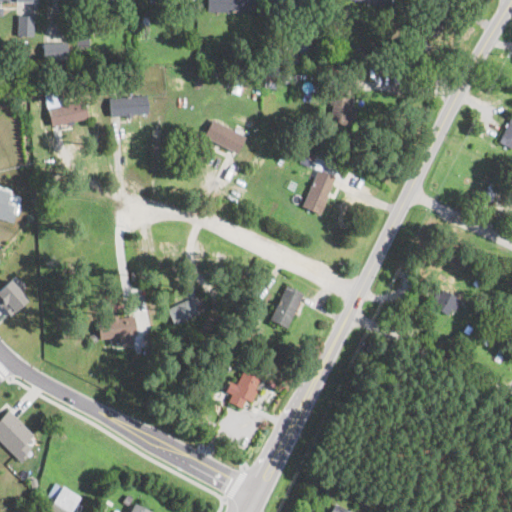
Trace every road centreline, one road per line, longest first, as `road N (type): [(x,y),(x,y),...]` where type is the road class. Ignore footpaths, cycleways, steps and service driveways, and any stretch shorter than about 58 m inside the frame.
road 1 (residential): [(249,511),(507,0)]
road 2 (residential): [(257,496),(56,389),(0,346)]
road 3 (residential): [(357,295),(196,214),(121,210)]
road 4 (residential): [(511,387),(348,313)]
